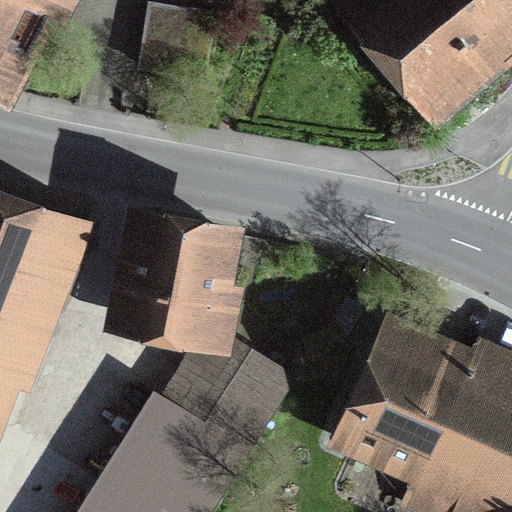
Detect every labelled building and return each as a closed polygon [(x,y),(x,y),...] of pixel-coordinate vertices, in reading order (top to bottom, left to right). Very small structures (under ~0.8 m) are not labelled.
[(0,0),(0,65),(33,0),(0,0)] [(511,0),(360,0),(355,5),(437,102),(504,45),(498,38),(511,25),(511,0)] [(217,17),(147,9),(139,77),(210,85),(217,17)] [(0,359),(54,218),(0,198),(0,359)] [(196,335),(199,336),(200,331),(224,336),(236,275),(213,270),(221,232),(143,216),(121,320),(196,335)] [(434,349),(387,329),(340,437),(463,491),(500,507),(497,511),(511,511),(511,383),(510,383),(434,349)] [(196,335),(79,511),(198,511),(287,377),(224,336),(200,331),(199,336),(196,335)]
